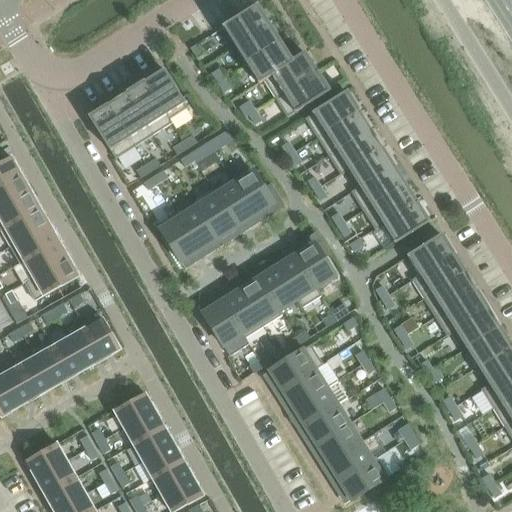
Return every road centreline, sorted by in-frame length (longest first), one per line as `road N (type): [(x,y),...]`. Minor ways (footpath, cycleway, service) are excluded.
road 1 (residential): [(56,73),(55,108),(282,511)]
road 2 (residential): [(224,511),(0,115)]
road 3 (residential): [(342,0),(511,273)]
road 4 (residential): [(56,73),(78,74),(194,0)]
